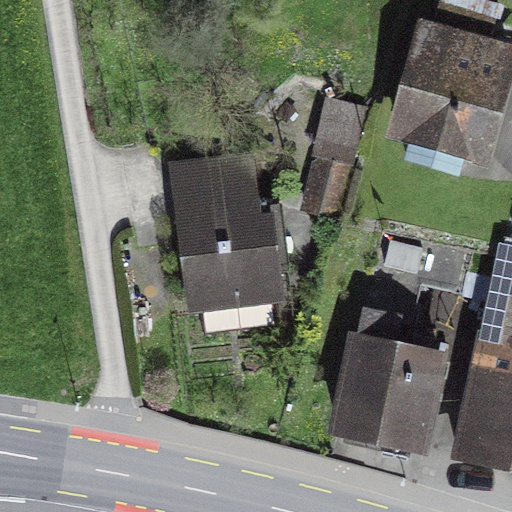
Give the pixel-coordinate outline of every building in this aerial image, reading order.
[(428,31),(399,131),(482,155),(510,54),(428,31)] [(355,157),(366,110),(331,102),(321,150),(355,157)] [(248,162),(183,167),(190,217),(184,218),(196,303),(202,302),(207,336),(314,326),(345,218),(308,209),(310,193),(277,192),(252,209),(248,162)] [(511,209),(495,286),(511,289),(511,209)] [(474,257),(383,237),(341,429),(420,446),(438,363),(408,357),(422,291),(465,300),(474,257)] [(511,289),(495,286),(458,455),(511,466),(511,289)]
